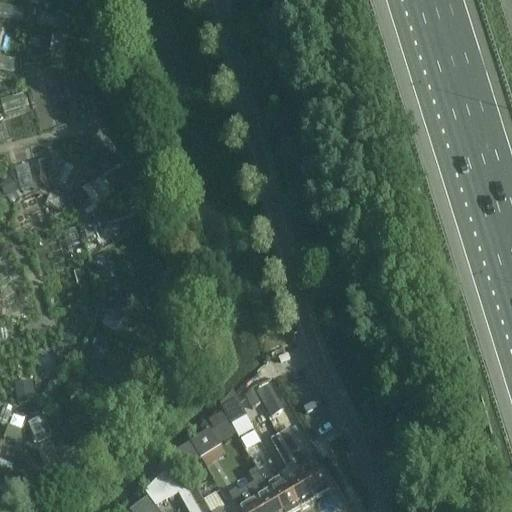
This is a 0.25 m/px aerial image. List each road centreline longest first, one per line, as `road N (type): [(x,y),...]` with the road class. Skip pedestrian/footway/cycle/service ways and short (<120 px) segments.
road 1 (motorway): [(433,0),(511,251)]
road 2 (residential): [(377,511),(374,473),(313,351)]
